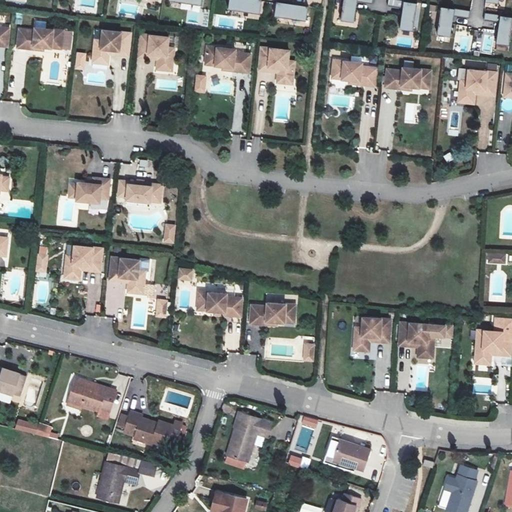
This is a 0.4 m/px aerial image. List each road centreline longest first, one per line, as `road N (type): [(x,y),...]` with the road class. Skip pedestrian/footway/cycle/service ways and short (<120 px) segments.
road 1 (residential): [(0,125),(180,145),(219,173),(429,195),(511,176)]
road 2 (residential): [(218,380),(0,325)]
road 3 (residential): [(403,426),(218,380)]
road 4 (residential): [(158,511),(189,467),(218,380)]
